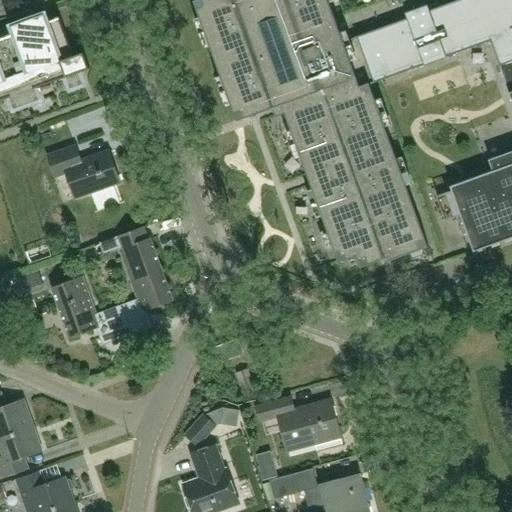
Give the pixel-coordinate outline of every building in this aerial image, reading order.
[(345,40),(338,23),(335,15),(329,0),(195,0),(238,120),(274,107),(277,115),(285,112),(308,175),(310,174),(313,183),(312,184),(339,262),(357,256),(361,267),(389,257),(391,260),(429,246),(373,90),(370,83),(354,37),(345,40)] [(354,37),(370,83),(400,73),(490,40),(511,100),(511,150),(489,159),(493,170),(450,185),(452,189),(461,214),(474,251),(511,236),(511,0),(456,0),(425,11),(408,17),(406,11),(405,12),(407,18),(354,37)] [(0,101),(9,98),(13,110),(40,100),(36,88),(66,77),(70,89),(84,84),(80,72),(89,69),(84,53),(74,56),(60,17),(47,22),(45,14),(11,26),(14,34),(0,38),(0,101)] [(246,160),(267,154),(261,133),(240,139),(246,160)] [(76,146),(48,156),(55,177),(67,173),(75,198),(120,183),(109,152),(81,161),(76,146)] [(82,276),(53,287),(72,338),(106,326),(112,343),(144,331),(138,314),(171,301),(148,238),(147,239),(143,227),(99,243),(104,255),(119,250),(137,299),(96,314),(82,276)] [(324,227),(311,232),(320,254),(333,249),(324,227)] [(19,298),(46,288),(40,270),(13,280),(19,298)] [(238,341),(217,348),(222,362),(242,354),(238,341)] [(248,369),(236,374),(245,397),(257,393),(248,369)] [(0,438),(34,427),(24,400),(6,406),(1,392),(0,392),(0,438)] [(260,421),(278,416),(287,450),(314,443),(316,450),(342,443),(340,436),(341,436),(331,400),(294,410),(291,398),(257,407),(260,421)] [(34,427),(0,438),(0,446),(3,456),(0,457),(0,475),(1,479),(29,469),(24,458),(42,451),(34,427)] [(201,479),(184,485),(193,511),(214,511),(239,503),(227,470),(224,471),(215,446),(192,454),(201,479)] [(256,455),(263,481),(277,477),(270,452),(256,455)] [(313,469),(270,481),(270,482),(275,498),(275,499),(309,490),(314,508),(326,504),(328,511),(343,511),(347,511),(346,511),(368,511),(367,506),(368,506),(359,475),(318,486),(313,469)] [(69,479),(67,480),(66,477),(44,485),(39,471),(16,480),(23,501),(32,498),(36,511),(44,511),(74,502),(71,491),(73,491),(74,488),(71,480),(69,479)] [(270,482),(264,484),(268,500),(275,498),(270,482)] [(78,511),(74,502),(44,511),(78,511)]
